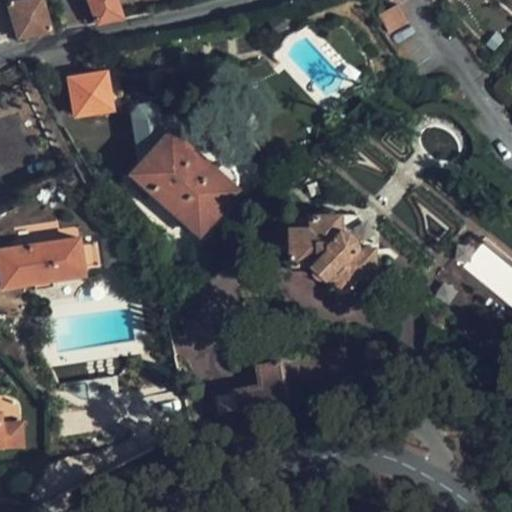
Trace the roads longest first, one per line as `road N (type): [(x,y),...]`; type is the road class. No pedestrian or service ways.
road 1 (unclassified): [(159,511),(332,454),(371,455),(410,469),(476,511)]
road 2 (residential): [(0,58),(237,0)]
